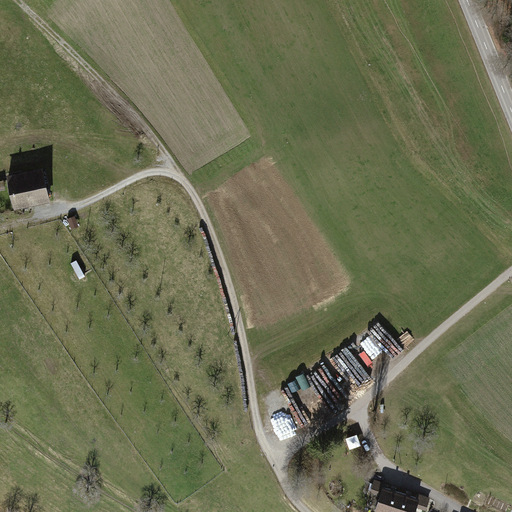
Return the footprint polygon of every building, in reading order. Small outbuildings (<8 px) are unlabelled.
[(8,177),(15,210),(52,202),(45,169),(8,177)] [(74,217),(68,220),(71,227),(78,224),(74,217)] [(357,434),(346,438),(350,449),(361,445),(357,434)] [(371,494),(383,498),(386,488),(389,489),(390,485),(376,480),(371,494)] [(389,489),(386,488),(383,498),(378,511),(398,511),(405,494),(389,489)] [(419,498),(405,494),(398,511),(419,511),(420,510),(423,500),(419,498)] [(423,500),(420,510),(428,511),(432,499),(420,495),(419,498),(423,500)]
